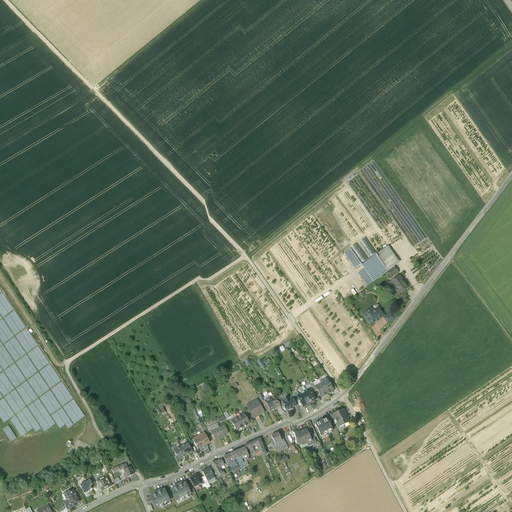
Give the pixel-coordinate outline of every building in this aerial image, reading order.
[(366,236),(359,240),(370,257),(377,253),(366,236)] [(382,250),(360,265),(372,282),(386,272),(393,267),(394,266),(382,250)] [(393,267),(386,272),(390,278),(397,273),(393,267)] [(406,288),(398,277),(391,282),(394,286),(391,288),(397,295),(406,288)] [(363,315),(370,325),(383,316),(378,308),(372,312),(370,312),(369,310),(363,315)] [(390,314),(383,318),(387,324),(394,319),(390,314)] [(256,362),(260,371),(266,369),(261,359),(256,362)] [(326,379),(320,382),(321,383),(327,394),(334,390),(333,389),(330,384),(328,382),(326,379)] [(315,387),(317,390),(321,397),(327,394),(321,383),(315,387)] [(310,384),(306,386),(308,390),(310,389),(312,393),(315,392),(312,387),(310,384)] [(308,390),(307,391),(305,390),(303,392),(309,402),(314,400),(315,398),(312,393),(310,389),(308,390)] [(309,402),(303,392),(301,393),(300,395),(299,395),(298,396),(300,400),(303,405),(304,405),(309,402)] [(289,399),(288,397),(283,400),(284,401),(282,403),(284,407),(287,411),(290,409),(291,411),(294,409),(293,408),(297,406),(292,397),(289,399)] [(274,402),(269,405),(274,414),(274,415),(280,412),(274,402)] [(269,405),(268,405),(263,408),(269,417),(274,414),(269,405)] [(256,406),(245,412),(251,423),(256,420),(257,422),(263,419),(256,406)] [(163,409),(157,412),(161,420),(167,418),(163,409)] [(343,410),(332,415),(336,423),(338,428),(340,428),(343,426),(344,425),(349,422),(345,413),(344,413),(343,410)] [(280,412),(274,415),(278,422),(284,419),(280,412)] [(327,418),(322,420),(319,421),(315,424),(321,436),(333,430),(327,418)] [(242,420),(236,424),(241,433),(243,432),(244,433),(245,431),(248,429),(242,420)] [(236,424),(230,427),(235,436),(238,435),(240,435),(240,433),(241,433),(236,424)] [(306,429),(301,432),(307,444),(308,447),(313,444),(311,441),(312,441),(309,436),(310,435),(309,435),(306,429)] [(224,432),(211,438),(214,445),(218,444),(218,445),(223,443),(222,442),(228,439),(224,432)] [(301,432),(295,435),(301,446),(307,444),(301,432)] [(301,446),(295,435),(290,437),(296,449),(301,446)] [(350,441),(354,447),(359,443),(356,438),(350,441)] [(209,448),(203,439),(197,442),(203,452),(206,450),(209,448)] [(276,440),(269,443),(273,450),(275,449),(280,447),(276,440)] [(197,442),(192,445),(197,455),(200,454),(202,457),(202,456),(205,455),(203,452),(197,442)] [(258,445),(243,452),(244,454),(245,456),(247,455),(247,454),(250,453),(255,451),(260,449),(258,445)] [(186,448),(180,452),(185,461),(191,458),(192,458),(190,454),(186,448)] [(293,451),(287,454),(291,459),(296,457),(293,451)] [(185,461),(180,452),(173,456),(176,462),(179,465),(185,461)] [(244,454),(230,459),(233,466),(236,465),(240,463),(240,466),(243,464),(243,463),(245,462),(247,461),(245,456),(244,454)] [(230,459),(223,462),(226,469),(229,468),(229,469),(232,468),(231,467),(233,466),(230,459)] [(324,459),(318,462),(322,469),(328,466),(324,459)] [(215,469),(214,467),(210,470),(215,479),(218,484),(223,481),(223,480),(224,480),(221,476),(220,476),(218,473),(223,471),(220,466),(219,467),(218,467),(215,469)] [(130,473),(123,475),(126,483),(133,480),(130,473)] [(209,474),(201,477),(206,487),(214,484),(209,474)] [(195,481),(189,484),(193,493),(200,489),(195,481)] [(105,483),(100,485),(100,486),(97,488),(98,491),(101,496),(101,497),(105,495),(104,494),(109,491),(105,483)] [(88,487),(78,492),(83,501),(93,495),(88,487)] [(184,490),(170,497),(175,507),(189,500),(184,490)] [(264,503),(269,498),(264,492),(258,498),(264,503)] [(72,496),(65,499),(68,505),(63,508),(64,511),(71,511),(74,511),(72,507),(77,505),(72,496)] [(159,511),(170,507),(164,497),(150,504),(154,511),(159,511)]
